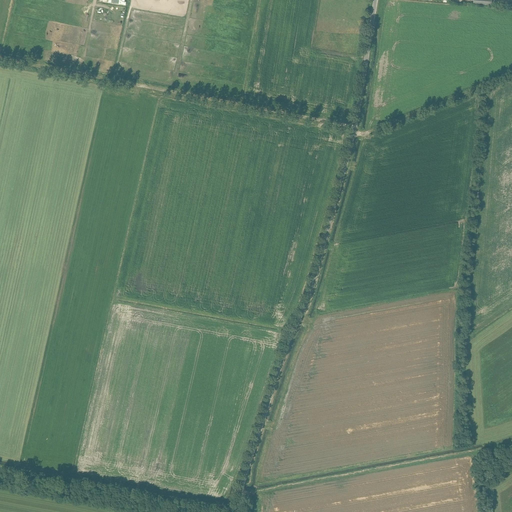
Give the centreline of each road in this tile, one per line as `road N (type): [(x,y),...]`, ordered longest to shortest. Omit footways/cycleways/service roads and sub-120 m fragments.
road 1 (unclassified): [(236,511),(308,306),(355,129),(376,0)]
road 2 (track): [(0,59),(369,131),(511,72)]
